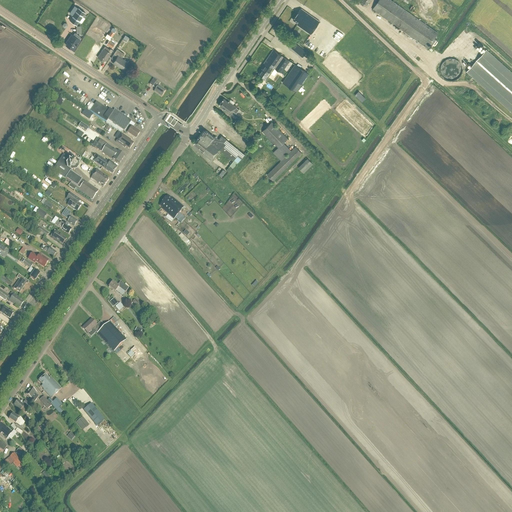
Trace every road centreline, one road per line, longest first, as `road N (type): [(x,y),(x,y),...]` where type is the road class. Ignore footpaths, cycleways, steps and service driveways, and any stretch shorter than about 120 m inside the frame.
road 1 (unclassified): [(0,410),(187,133)]
road 2 (secondary): [(0,350),(161,120)]
road 3 (secondary): [(161,120),(0,9)]
road 4 (secondary): [(187,133),(280,0)]
road 5 (track): [(120,234),(215,346)]
